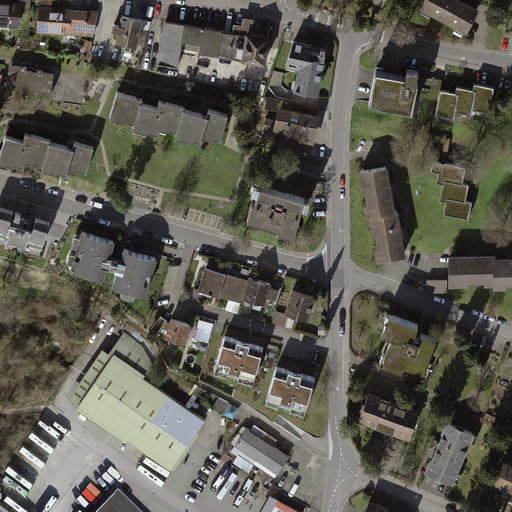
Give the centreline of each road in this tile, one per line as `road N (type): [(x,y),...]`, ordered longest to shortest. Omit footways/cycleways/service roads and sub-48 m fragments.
road 1 (residential): [(339,271),(0,180)]
road 2 (residential): [(339,271),(337,139),(353,28)]
road 3 (residential): [(338,470),(339,271)]
road 4 (residential): [(339,271),(511,334)]
road 5 (residential): [(186,511),(48,409)]
road 6 (residential): [(511,61),(353,28)]
